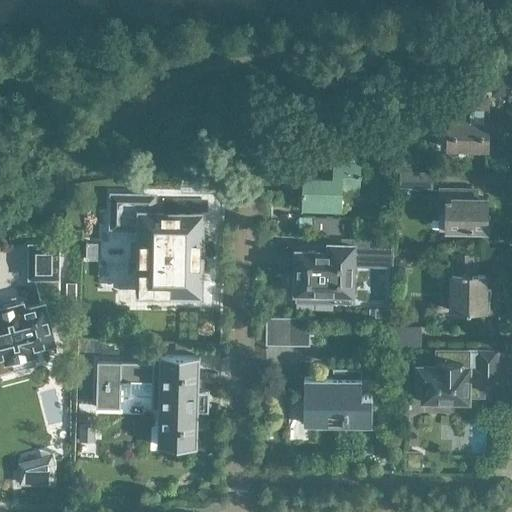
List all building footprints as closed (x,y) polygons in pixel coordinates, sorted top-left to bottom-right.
[(489,98),(470,98),(470,120),(448,120),(448,148),(488,149),(489,98)] [(393,178),(393,160),(379,160),(379,177),(393,178)] [(360,173),(360,162),(334,162),(334,173),(328,173),(328,178),(304,177),(303,191),(302,191),(302,194),(300,194),(299,208),(303,208),(303,210),(341,211),(342,186),(360,187),(360,176),(362,176),(362,173),(360,173)] [(399,171),(399,188),(432,188),(433,171),(399,171)] [(471,234),(490,232),(490,216),(487,216),(487,198),(476,198),(476,189),(440,189),(440,210),(447,210),(447,229),(471,229),(471,234)] [(200,264),(201,213),(153,212),(153,197),(114,196),(113,226),(141,227),(140,272),(141,272),(140,291),(169,292),(200,293),(200,264)] [(314,217),(314,233),(351,234),(352,218),(314,217)] [(297,250),(296,292),(310,292),(310,295),(319,295),(320,293),(333,293),(332,303),(352,303),(353,266),(354,253),(393,255),(394,239),(352,237),(352,238),(352,243),(330,243),(329,251),(297,250)] [(30,244),(30,277),(37,277),(43,302),(25,307),(23,301),(0,306),(0,354),(5,354),(7,360),(11,359),(14,364),(19,367),(24,367),(29,364),(32,359),(32,353),(36,352),(35,346),(55,340),(51,325),(58,323),(58,244),(30,244)] [(489,310),(491,294),(485,294),(486,275),(473,275),(473,267),(477,267),(477,253),(452,253),(451,310),(467,311),(467,312),(471,312),(471,311),(485,311),(485,310),(489,310)] [(376,309),(376,316),(392,317),(392,309),(376,308),(376,309)] [(266,316),(266,344),(310,345),(311,317),(266,316)] [(392,342),(420,343),(420,327),(392,326),(392,342)] [(496,383),(497,351),(464,350),(464,361),(437,361),(437,366),(419,366),(418,382),(424,382),(424,399),(428,399),(431,405),(442,405),(445,399),(468,400),(468,394),(471,394),(472,393),(474,392),(476,391),(477,390),(478,388),(479,387),(479,385),(479,383),(496,383)] [(131,381),(153,382),(152,409),(159,409),(158,445),(198,447),(199,411),(209,411),(209,391),(199,391),(200,355),(153,354),(153,362),(98,361),(97,407),(121,408),(122,381),(127,381),(127,383),(131,383),(131,381)] [(361,392),(362,368),(333,367),(333,377),(305,377),(304,403),(313,403),(312,421),(303,421),(303,425),(340,425),(343,425),(343,418),(358,419),(358,424),(369,424),(369,425),(372,425),(373,393),(361,392)] [(65,403),(61,385),(44,389),(49,407),(65,403)] [(94,441),(95,415),(81,415),(81,441),(94,441)] [(507,432),(507,430),(494,430),(494,432),(493,433),(493,434),(493,436),(493,437),(492,438),(492,440),(492,441),(492,442),(493,444),(493,445),(493,446),(493,448),(494,449),(494,450),(506,451),(506,449),(507,447),(507,446),(507,444),(507,442),(507,441),(507,439),(507,437),(507,436),(507,434),(507,432)] [(406,452),(406,468),(422,468),(422,452),(406,452)] [(21,462),(20,484),(56,485),(57,462),(53,453),(21,462)]
